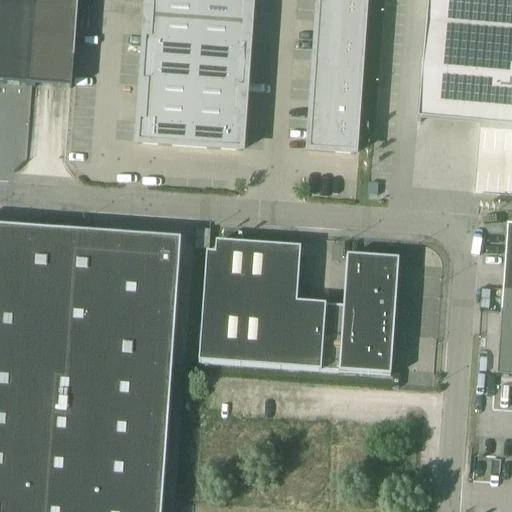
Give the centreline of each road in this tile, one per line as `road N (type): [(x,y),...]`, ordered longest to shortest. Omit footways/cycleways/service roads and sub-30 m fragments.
road 1 (unclassified): [(453,227),(0,194)]
road 2 (unclassified): [(453,227),(466,243),(448,511)]
road 3 (unknown): [(454,426),(213,406)]
